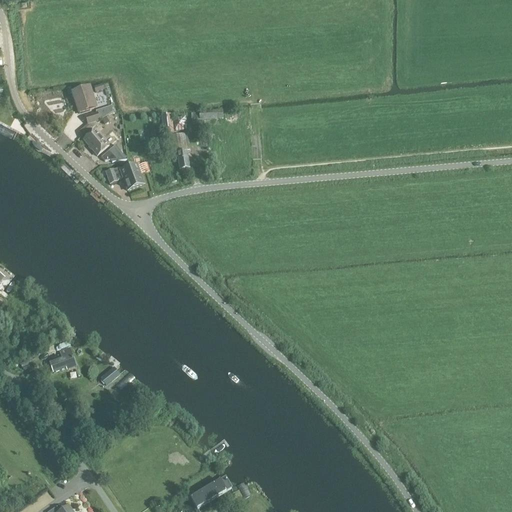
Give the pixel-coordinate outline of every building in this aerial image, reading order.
[(96,94),(105,91),(103,85),(94,88),(96,94)] [(80,115),(95,110),(90,91),(74,96),(80,115)] [(191,112),(189,103),(170,105),(172,117),(191,114),(191,121),(222,120),(222,112),(200,113),(200,112),(191,112)] [(82,138),(91,130),(88,126),(99,123),(113,113),(112,107),(96,112),(97,115),(85,118),(87,125),(78,133),(82,138)] [(164,136),(174,134),(171,116),(161,117),(164,136)] [(184,116),(172,118),(173,131),(186,130),(184,116)] [(97,158),(110,148),(95,131),(83,142),(97,158)] [(190,170),(187,153),(190,153),(187,135),(166,139),(169,156),(177,155),(180,172),(190,170)] [(119,163),(124,158),(115,147),(101,159),(105,163),(117,161),(119,163)] [(122,180),(123,180),(127,192),(144,186),(137,167),(120,173),(119,173),(118,170),(106,174),(109,185),(118,183),(118,182),(122,180)] [(66,368),(75,365),(70,350),(60,353),(62,360),(50,365),(54,375),(67,370),(66,368)] [(220,474),(186,494),(195,511),(196,511),(231,490),(220,474)]
